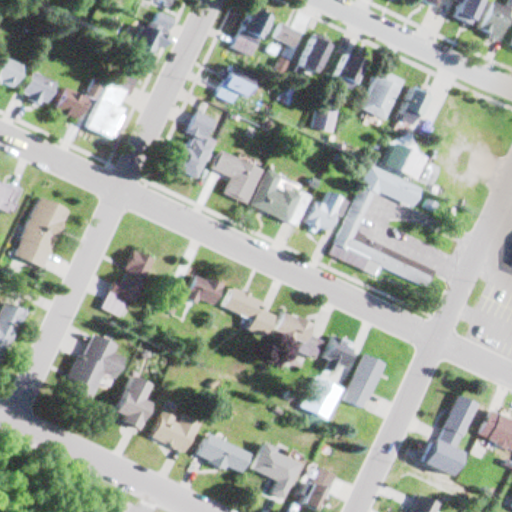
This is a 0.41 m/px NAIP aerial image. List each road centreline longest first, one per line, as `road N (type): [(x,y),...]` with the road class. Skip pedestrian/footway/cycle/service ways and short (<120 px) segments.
road 1 (residential): [(511,375),(0,134)]
road 2 (residential): [(11,420),(209,0)]
road 3 (residential): [(354,511),(511,182)]
road 4 (residential): [(208,511),(0,414)]
road 5 (residential): [(511,88),(326,0)]
